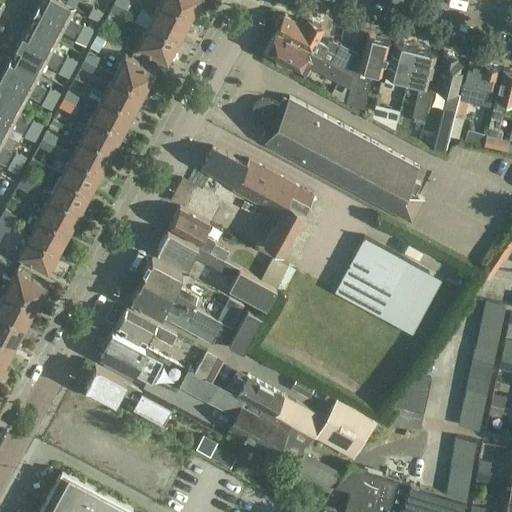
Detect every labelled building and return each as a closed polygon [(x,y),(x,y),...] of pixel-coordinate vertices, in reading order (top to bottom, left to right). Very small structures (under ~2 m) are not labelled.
[(39,3),(37,7),(65,23),(77,29),(80,24),(68,17),(73,8),(65,3),(58,0),(41,0),(40,4),(39,3)] [(162,0),(160,0),(149,21),(179,38),(184,27),(186,28),(191,19),(189,18),(190,16),(162,0)] [(162,0),(190,16),(196,5),(198,6),(200,0),(162,0)] [(125,7),(114,1),(109,10),(120,16),(125,7)] [(34,15),(29,24),(56,39),(61,31),(72,37),(77,29),(65,23),(37,7),(33,14),(34,15)] [(88,15),(97,21),(102,13),(92,7),(88,15)] [(311,49),(310,52),(320,57),(327,45),(316,39),(322,27),(307,19),(305,24),(298,20),(297,21),(284,14),(282,17),(279,15),(274,25),(277,26),(275,30),(311,49)] [(179,38),(149,21),(137,44),(166,60),(168,58),(169,58),(174,49),(173,48),(179,38)] [(22,35),(20,39),(60,61),(63,56),(51,49),(56,39),(29,24),(23,36),(22,35)] [(82,25),(79,32),(88,37),(89,36),(92,29),(83,24),(82,25)] [(75,39),(75,40),(84,45),(88,37),(79,32),(75,39)] [(309,66),(349,88),(352,74),(329,62),(320,57),(310,52),(309,52),(274,32),(263,51),(296,69),(304,74),(309,66)] [(353,104),(370,113),(375,91),(367,89),(370,78),(368,78),(370,72),(380,74),(389,40),(367,34),(359,66),(354,65),(352,74),(349,88),(346,99),(354,102),(353,104)] [(17,47),(12,56),(39,71),(44,62),(55,69),(60,61),(20,39),(16,46),(17,47)] [(385,74),(406,79),(414,47),(393,41),(385,74)] [(329,62),(352,74),(354,65),(358,53),(339,43),(329,62)] [(414,47),(406,79),(419,82),(410,116),(424,119),(432,86),(429,85),(438,52),(414,47)] [(88,52),(84,58),(95,64),(98,57),(88,52)] [(441,118),(452,121),(458,98),(460,93),(456,92),(464,61),(456,59),(457,57),(454,57),(452,53),(447,52),(444,54),(442,53),(433,86),(449,90),(441,118)] [(114,75),(143,91),(148,81),(150,82),(154,74),(153,73),(154,70),(125,54),(114,75)] [(11,56),(2,72),(42,93),(45,88),(34,81),(39,71),(12,56),(11,57),(11,56)] [(66,57),(63,63),(72,68),(76,62),(66,57)] [(95,64),(84,58),(80,67),(91,72),(95,64)] [(468,60),(460,93),(458,98),(488,105),(499,67),(468,60)] [(72,68),(63,63),(58,72),(68,77),(72,68)] [(486,133),(496,135),(504,102),(511,103),(511,69),(502,68),(494,100),(486,133)] [(2,72),(0,76),(0,91),(22,103),(27,95),(38,101),(42,93),(2,72)] [(103,94),(133,111),(138,101),(139,101),(144,93),(142,93),(143,91),(114,75),(103,94)] [(49,88),(46,95),(55,100),(59,93),(49,88)] [(0,111),(25,126),(29,120),(17,113),(22,103),(0,91),(0,111)] [(67,91),(64,98),(74,104),(78,96),(67,91)] [(93,114),(122,130),(127,120),(129,121),(133,113),(132,113),(133,111),(103,94),(93,114)] [(55,100),(46,95),(41,104),(50,109),(55,100)] [(251,114),(253,121),(257,125),(262,128),(264,129),(259,138),(265,141),(264,141),(411,221),(423,199),(414,193),(419,183),(411,179),(418,166),(288,96),(287,98),(282,95),(277,104),(269,100),(265,99),(259,100),(255,103),(252,108),(251,114)] [(74,104),(64,98),(59,106),(70,112),(74,104)] [(394,126),(397,111),(373,105),(369,120),(394,126)] [(0,132),(5,135),(10,127),(21,133),(25,126),(0,111),(0,132)] [(82,134),(111,150),(117,140),(118,141),(122,133),(121,132),(122,130),(93,114),(82,134)] [(32,120),(28,127),(38,132),(41,125),(32,120)] [(38,132),(28,127),(24,135),(33,140),(38,132)] [(46,131),(42,138),(53,143),(57,136),(46,131)] [(480,146),(483,134),(469,131),(466,143),(480,146)] [(0,153),(8,158),(12,151),(0,145),(5,135),(0,132),(0,153)] [(486,133),(483,143),(506,149),(508,138),(496,135),(486,133)] [(71,154),(101,170),(106,160),(108,161),(112,153),(110,152),(111,150),(82,134),(71,154)] [(42,138),(38,145),(49,151),(53,143),(42,138)] [(232,188),(278,214),(263,242),(281,252),(313,195),(247,159),(245,164),(212,146),(201,165),(234,183),(232,188)] [(15,152),(11,159),(21,165),(25,157),(15,152)] [(0,162),(4,165),(8,158),(0,153),(0,162)] [(101,170),(71,154),(67,162),(61,173),(90,190),(92,187),(93,188),(97,180),(96,179),(101,170)] [(21,165),(11,159),(7,168),(17,173),(21,165)] [(25,170),(21,177),(32,183),(36,176),(25,170)] [(61,173),(50,193),(79,210),(81,207),(82,208),(87,200),(85,199),(90,190),(61,173)] [(32,183),(21,177),(17,185),(28,191),(32,183)] [(50,193),(40,213),(69,229),(70,227),(72,228),(76,220),(74,219),(79,210),(50,193)] [(168,226),(198,242),(209,222),(179,206),(168,226)] [(4,209),(0,217),(11,223),(15,215),(4,209)] [(40,213),(29,233),(58,249),(59,247),(61,248),(65,240),(64,239),(69,229),(40,213)] [(0,217),(0,236),(4,229),(7,231),(11,223),(0,217)] [(223,259),(209,252),(167,229),(156,248),(186,265),(192,255),(233,277),(228,287),(265,307),(275,287),(266,282),(223,259)] [(58,249),(29,233),(18,254),(47,270),(49,267),(50,268),(55,260),(53,259),(58,249)] [(363,236),(335,290),(413,332),(441,279),(363,236)] [(214,243),(209,252),(223,259),(228,251),(214,243)] [(493,253),(485,265),(497,267),(502,259),(493,253)] [(143,272),(139,279),(171,295),(195,308),(200,299),(176,286),(182,275),(151,258),(144,272),(143,272)] [(485,265),(480,273),(488,278),(489,278),(497,267),(485,265)] [(17,268),(7,287),(36,303),(41,295),(42,296),(46,288),(45,287),(46,284),(17,268)] [(137,284),(130,298),(161,315),(162,313),(185,326),(187,322),(223,341),(231,327),(217,320),(205,313),(195,308),(171,295),(139,279),(137,284)] [(7,287),(0,299),(0,309),(25,324),(26,323),(27,323),(31,316),(30,315),(36,303),(7,287)] [(217,320),(231,327),(243,304),(228,296),(217,320)] [(458,424),(478,428),(504,304),(485,300),(458,424)] [(151,333),(175,346),(181,336),(126,306),(115,326),(146,343),(151,333)] [(247,307),(228,342),(242,350),(261,315),(247,307)] [(0,309),(0,335),(14,344),(15,343),(16,343),(21,336),(19,335),(25,324),(0,309)] [(100,354),(132,371),(158,384),(163,373),(149,366),(154,356),(112,333),(100,354)] [(0,335),(0,361),(3,364),(4,362),(6,363),(10,355),(8,355),(14,344),(0,335)] [(511,351),(501,349),(499,358),(511,361),(511,351)] [(206,350),(193,372),(201,377),(204,378),(205,377),(216,355),(206,350)] [(511,362),(511,361),(499,358),(497,367),(510,370),(511,362)] [(126,381),(95,365),(84,385),(115,401),(120,391),(136,399),(132,406),(163,422),(172,406),(126,381)] [(354,457),(379,419),(338,396),(326,419),(285,395),(255,379),(236,369),(226,387),(245,397),(354,457)] [(422,411),(429,376),(411,372),(389,404),(422,411)] [(201,377),(193,392),(235,415),(242,404),(245,398),(226,388),(205,377),(204,378),(201,377)] [(491,394),(489,403),(502,406),(504,397),(491,394)] [(502,406),(489,403),(487,413),(500,416),(502,406)] [(235,415),(228,427),(277,454),(278,452),(297,463),(303,451),(301,450),(305,442),(307,444),(312,434),(261,406),(258,413),(242,404),(235,415)] [(422,411),(389,404),(379,419),(418,427),(422,411)] [(343,472),(334,486),(349,490),(342,511),(323,506),(321,511),(460,511),(464,500),(474,440),(455,436),(445,493),(420,486),(406,482),(384,476),(348,465),(343,472)] [(309,453),(305,451),(294,472),(330,491),(334,486),(343,472),(309,453)] [(423,462),(410,460),(409,461),(406,482),(420,486),(423,462)] [(478,461),(476,470),(489,472),(491,463),(478,461)] [(130,511),(135,504),(64,465),(38,511),(130,511)] [(489,472),(476,470),(475,479),(488,481),(489,472)]
